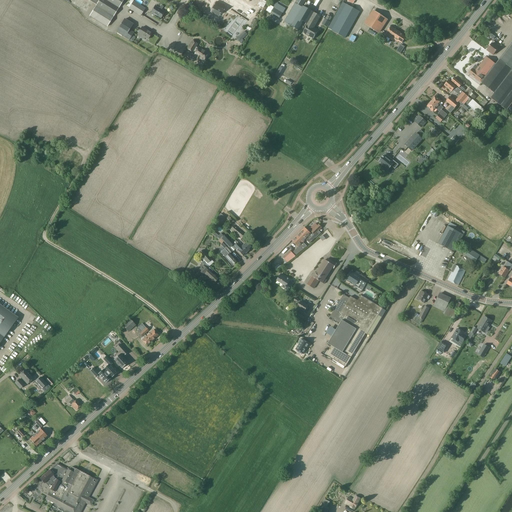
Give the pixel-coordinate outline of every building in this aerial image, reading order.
[(107,27),(123,0),(88,0),(89,1),(89,0),(99,0),(90,16),(107,27)] [(299,29),(309,11),(301,7),(305,0),(297,0),(285,21),(299,29)] [(131,4),(131,5),(129,8),(140,16),(141,15),(145,9),(133,1),(131,4)] [(214,2),(208,12),(225,23),(231,12),(214,2)] [(279,18),(284,10),(276,4),(271,13),(279,18)] [(345,38),(359,11),(346,4),(332,30),(345,38)] [(162,9),(163,6),(161,5),(159,8),(155,5),(150,13),(160,20),(165,12),(162,9)] [(378,32),(387,19),(373,10),(364,23),(378,32)] [(314,39),(318,30),(314,28),(320,16),(314,12),(307,24),(308,24),(303,33),(314,39)] [(129,30),(133,25),(124,19),(116,32),(129,40),(129,39),(132,41),(135,37),(132,35),(133,33),(129,30)] [(399,32),(391,26),(386,35),(394,40),(394,39),(394,40),(399,32)] [(148,39),(151,33),(142,27),(137,35),(143,39),(144,38),(148,39)] [(236,38),(239,41),(247,34),(244,31),(236,38)] [(403,34),(399,32),(394,40),(398,41),(399,40),(402,42),(405,37),(402,35),(403,34)] [(198,48),(195,47),(197,44),(192,41),(187,49),(192,52),(195,53),(194,55),(195,56),(193,59),(198,62),(200,59),(203,61),(208,53),(198,47),(198,48)] [(511,41),(495,64),(481,82),(494,92),(490,98),(506,110),(511,102),(511,41)] [(494,45),(492,43),(487,50),(493,55),(500,46),(496,43),(494,45)] [(481,82),(495,64),(486,57),(475,71),(472,69),(469,73),(481,82)] [(466,91),(461,86),(462,84),(455,78),(451,82),(459,88),(468,96),(469,95),(474,99),(476,97),(471,92),(473,91),(469,87),(466,91)] [(449,80),(444,85),(451,91),(453,90),(460,96),(457,99),(460,101),(458,103),(462,107),(464,105),(465,102),(469,98),(467,96),(463,92),(461,90),(456,86),(449,80)] [(447,115),(441,110),(443,108),(441,106),(443,103),(441,102),(442,101),(436,96),(427,106),(433,111),(435,112),(437,110),(439,112),(438,114),(435,118),(440,122),(447,115)] [(450,113),(458,104),(449,97),(446,101),(451,106),(447,110),(450,113)] [(472,100),(467,104),(478,113),(482,109),(472,100)] [(426,123),(421,118),(416,123),(422,129),(426,123)] [(60,137),(76,145),(80,136),(74,134),(73,136),(63,131),(62,133),(43,124),(41,127),(61,136),(60,137)] [(417,133),(415,132),(404,144),(412,151),(423,139),(422,138),(417,133)] [(92,140),(87,137),(86,139),(80,136),(75,147),(87,152),(92,140)] [(386,148),(395,154),(397,152),(401,154),(403,151),(391,142),(386,148)] [(64,163),(68,153),(63,152),(60,161),(64,163)] [(392,159),(386,154),(384,157),(383,156),(379,161),(388,169),(391,165),(395,168),(397,165),(392,160),(392,159)] [(77,171),(82,158),(76,156),(70,169),(77,171)] [(221,214),(215,221),(219,224),(225,217),(221,214)] [(307,238),(305,240),(309,244),(318,235),(316,232),(321,228),(318,224),(310,233),(305,228),(300,232),(307,238)] [(244,243),(249,238),(245,235),(234,226),(231,229),(242,238),(240,240),(244,243)] [(453,252),(462,234),(447,226),(438,243),(453,252)] [(303,242),(305,240),(307,238),(300,232),(296,236),(303,242)] [(221,238),(228,246),(230,248),(233,245),(224,235),(221,238),(219,236),(217,238),(219,241),(221,238)] [(307,246),(296,236),(292,240),(299,247),(293,252),(296,255),(307,246)] [(419,250),(421,245),(412,241),(410,246),(419,250)] [(232,251),(228,246),(224,242),(221,245),(225,249),(221,252),(225,257),(233,265),(236,262),(229,254),(232,251)] [(247,252),(242,247),(237,242),(233,246),(238,251),(242,255),(243,256),(247,252)] [(247,252),(252,247),(247,242),(242,247),(247,252)] [(399,248),(412,254),(413,250),(401,244),(399,248)] [(483,264),(486,260),(467,248),(463,254),(475,262),(475,261),(480,264),(481,262),(483,264)] [(203,250),(199,253),(208,263),(212,259),(203,250)] [(336,264),(328,259),(327,261),(325,260),(316,274),(315,272),(307,284),(314,288),(319,280),(324,284),(326,280),(325,279),(332,268),(333,269),(336,264)] [(215,276),(211,273),(213,271),(210,268),(203,262),(200,266),(202,267),(199,270),(204,275),(205,274),(214,282),(217,279),(215,276)] [(505,277),(509,271),(509,270),(510,271),(511,267),(511,264),(508,262),(506,264),(507,265),(505,268),(503,267),(499,274),(505,277)] [(458,285),(465,270),(457,266),(455,265),(451,272),(452,272),(448,280),(458,285)] [(472,280),(478,271),(472,267),(466,276),(472,280)] [(354,273),(351,271),(346,280),(358,287),(359,285),(363,288),(368,281),(355,272),(354,273)] [(288,291),(291,285),(288,283),(290,280),(281,274),(277,281),(283,285),(281,287),(288,291)] [(427,300),(429,299),(430,297),(429,296),(429,295),(421,291),(417,299),(425,303),(427,299),(427,300)] [(440,292),(433,306),(444,312),(443,314),(454,319),(458,311),(455,310),(447,306),(451,298),(440,292)] [(349,298),(344,295),(332,314),(331,314),(330,317),(340,323),(328,343),(331,346),(328,351),(325,349),(323,353),(326,354),(345,366),(365,333),(367,334),(382,308),(361,295),(358,300),(350,296),(349,298)] [(301,310),(304,311),(308,306),(298,300),(299,300),(296,298),(294,300),(299,304),(297,308),(301,310)] [(463,305),(459,302),(455,310),(458,311),(460,312),(463,305)] [(0,342),(18,317),(0,304),(0,342)] [(423,319),(429,308),(424,306),(420,315),(416,313),(414,315),(423,319)] [(487,329),(492,321),(484,316),(479,324),(487,329)] [(128,331),(135,325),(130,319),(123,326),(128,331)] [(138,327),(139,329),(142,332),(144,335),(145,335),(149,331),(142,323),(138,327)] [(459,342),(464,334),(457,329),(452,337),(459,342)] [(148,334),(153,340),(158,335),(153,330),(148,334)] [(153,340),(148,334),(146,336),(145,335),(144,335),(142,332),(140,335),(138,336),(139,337),(140,339),(142,340),(147,346),(153,340)] [(489,344),(490,340),(481,336),(479,341),(489,344)] [(300,339),(297,344),(299,344),(296,349),(297,350),(296,351),(301,355),(302,353),(303,354),(310,344),(302,339),(301,340),(300,339)] [(441,343),(437,348),(444,353),(449,346),(442,341),(441,343)] [(122,368),(130,361),(125,355),(126,354),(130,351),(123,344),(120,347),(124,353),(123,354),(123,353),(115,360),(118,362),(117,363),(120,366),(121,365),(122,368)] [(484,344),(478,354),(481,356),(483,357),(489,347),(488,347),(484,344)] [(507,353),(500,363),(505,366),(511,357),(507,353)] [(432,368),(419,385),(422,387),(424,384),(426,386),(441,366),(433,360),(429,365),(432,368)] [(104,369),(99,373),(106,382),(112,378),(106,370),(109,368),(104,362),(101,365),(104,369)] [(494,381),(500,373),(495,369),(489,377),(494,381)] [(33,378),(25,370),(19,375),(22,378),(19,380),(19,379),(15,383),(20,388),(24,385),(22,383),(24,380),(27,383),(33,378)] [(89,370),(84,374),(89,381),(93,378),(100,387),(106,382),(99,373),(94,377),(89,370)] [(41,376),(36,382),(42,388),(47,384),(47,383),(41,376)] [(72,399),(69,395),(64,399),(68,403),(67,404),(69,406),(71,405),(76,410),(82,404),(77,399),(75,401),(73,399),(72,399)] [(40,414),(46,410),(42,404),(36,409),(40,414)] [(35,434),(42,441),(47,436),(40,429),(35,434)] [(36,446),(42,441),(35,434),(29,439),(36,446)] [(21,438),(18,440),(25,447),(27,445),(21,438)] [(70,470),(57,463),(49,470),(40,478),(43,482),(41,483),(40,486),(40,488),(41,491),(42,492),(47,495),(45,499),(70,511),(79,511),(96,480),(72,467),(70,470)] [(358,503),(360,498),(355,496),(353,499),(349,497),(345,504),(347,505),(345,509),(350,511),(351,511),(354,509),(355,509),(358,503)] [(329,502),(324,499),(318,511),(327,511),(329,508),(327,507),(329,502)]
